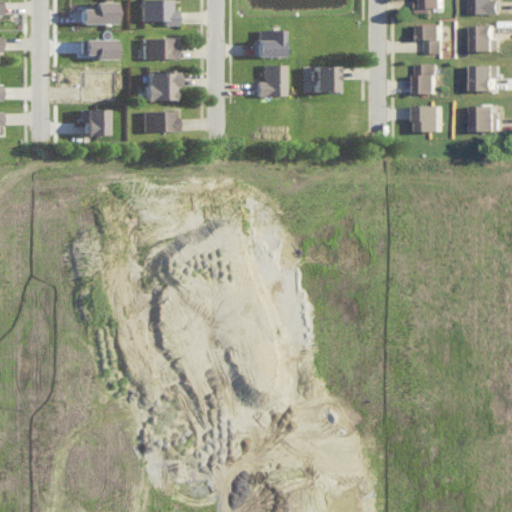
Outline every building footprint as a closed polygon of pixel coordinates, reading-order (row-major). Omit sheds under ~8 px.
[(112,0),(92,0),(92,5),(78,5),(78,20),(112,21),(112,0)] [(139,0),(139,18),(161,18),(161,23),(176,23),(176,7),(170,7),(169,0),(139,0)] [(443,4),(443,0),(415,0),(416,10),(430,10),(430,4),(443,4)] [(468,0),(469,11),(498,11),(498,0),(468,0)] [(415,37),(424,37),(425,50),(442,50),(442,21),(415,22),(415,37)] [(474,48),(497,48),(496,22),(473,23),(474,48)] [(281,53),(280,27),(254,27),(255,54),(281,53)] [(174,35),(140,35),(140,55),(174,56),(174,35)] [(111,36),(81,36),(81,51),(92,51),(92,55),(111,55),(111,36)] [(284,93),(284,61),(260,62),(260,79),(254,79),(255,93),(284,93)] [(416,91),(437,90),(437,61),(415,61),(416,91)] [(336,88),(336,62),(311,63),(312,89),(336,88)] [(473,87),(497,88),(497,62),(474,62),(473,87)] [(171,97),(171,84),(175,84),(175,69),(143,70),(144,97),(171,97)] [(443,103),(416,102),(416,128),(442,129),(443,103)] [(473,103),(473,129),(496,128),(496,102),(473,103)] [(103,106),(78,106),(78,120),(82,120),(83,132),(104,132),(103,106)] [(174,108),(141,108),(141,129),(174,128),(174,108)]
